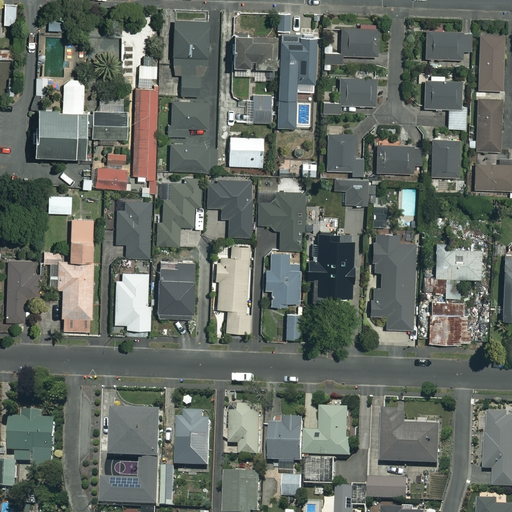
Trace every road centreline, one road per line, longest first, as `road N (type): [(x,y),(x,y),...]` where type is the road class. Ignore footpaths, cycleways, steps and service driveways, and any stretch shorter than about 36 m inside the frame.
road 1 (residential): [(75,360),(464,374)]
road 2 (residential): [(81,511),(72,454),(75,360)]
road 3 (residential): [(449,511),(464,374)]
